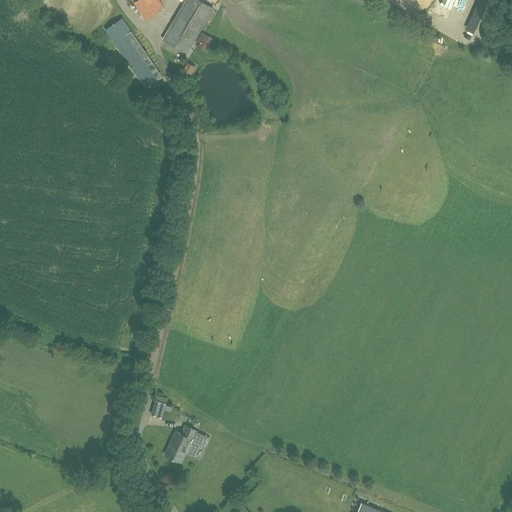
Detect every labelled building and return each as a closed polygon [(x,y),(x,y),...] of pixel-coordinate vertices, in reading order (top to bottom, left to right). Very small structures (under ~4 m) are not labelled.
[(158,0),(138,0),(134,3),(146,20),(164,8),(158,0)] [(199,0),(186,0),(164,39),(187,53),(213,8),(199,0)] [(484,13),(477,32),(487,36),(495,17),(484,13)] [(145,87),(161,76),(122,18),(106,29),(145,87)] [(209,48),(214,39),(202,32),(196,41),(209,48)] [(192,74),(196,66),(188,62),(184,69),(192,74)] [(157,416),(155,423),(163,426),(165,419),(157,416)] [(176,431),(165,454),(181,461),(190,441),(193,442),(198,431),(185,425),(181,433),(176,431)] [(357,511),(382,511),(361,503),(357,511)]
